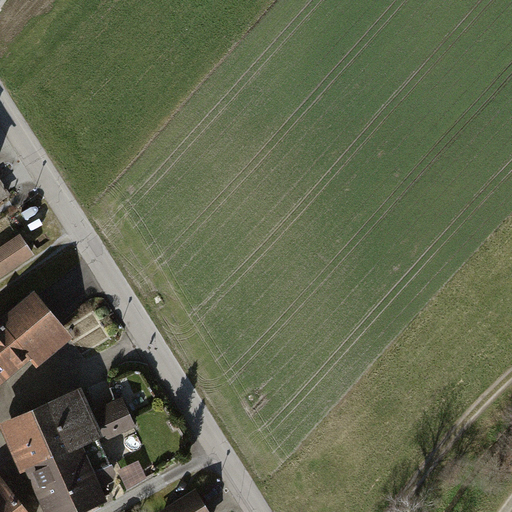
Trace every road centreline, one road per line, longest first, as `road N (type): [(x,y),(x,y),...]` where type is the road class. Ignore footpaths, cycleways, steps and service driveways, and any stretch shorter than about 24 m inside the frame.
road 1 (residential): [(0,101),(260,511)]
road 2 (track): [(511,376),(469,417),(396,511)]
road 3 (unknown): [(0,416),(151,338)]
